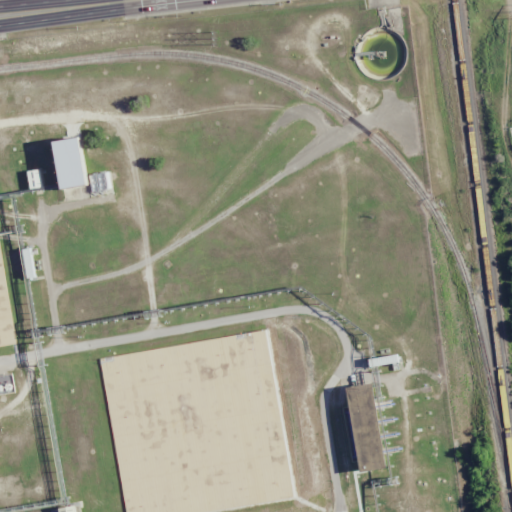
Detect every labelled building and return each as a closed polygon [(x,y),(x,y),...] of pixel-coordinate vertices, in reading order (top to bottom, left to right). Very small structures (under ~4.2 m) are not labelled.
[(58,156),(83,151),(89,184),(65,189),(58,156)] [(29,187),(26,171),(39,168),(42,185),(29,187)] [(0,347),(15,345),(9,305),(0,306),(0,347)] [(207,511),(293,499),(267,330),(256,331),(250,378),(218,387),(223,390),(222,397),(214,412),(199,403),(201,418),(195,428),(184,427),(182,446),(173,451),(172,444),(176,438),(171,435),(169,446),(161,441),(152,442),(141,436),(123,427),(120,450),(131,456),(120,474),(125,511),(207,511)] [(0,375),(0,395),(15,394),(13,375),(0,375)] [(368,472),(354,389),(377,384),(392,468),(368,472)]
